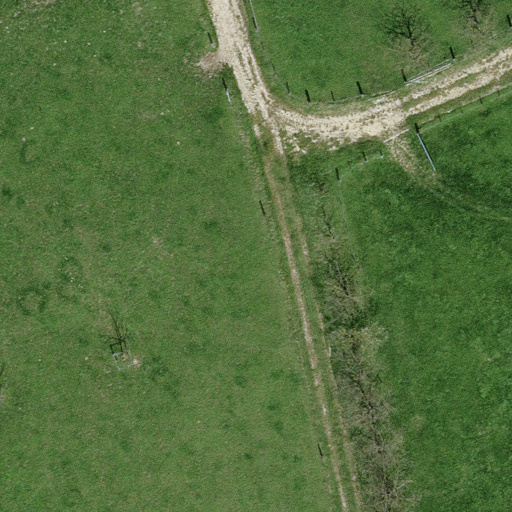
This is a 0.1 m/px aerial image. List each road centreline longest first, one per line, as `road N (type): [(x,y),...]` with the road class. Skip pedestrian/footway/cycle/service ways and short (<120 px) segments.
road 1 (track): [(353,511),(265,127)]
road 2 (track): [(224,0),(265,127)]
